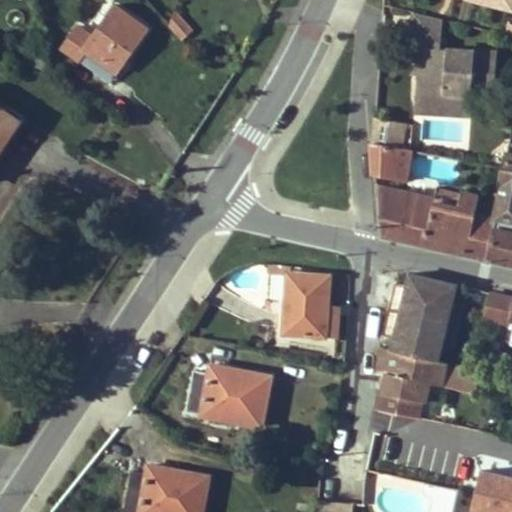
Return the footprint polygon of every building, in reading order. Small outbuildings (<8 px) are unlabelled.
[(511,0),(475,0),(476,1),(511,10),(511,0)] [(92,35),(78,25),(61,48),(78,60),(85,50),(117,73),(149,28),(115,5),(92,35)] [(436,48),(436,17),(416,12),(416,48),(428,48),(429,64),(434,64),(434,72),(429,72),(429,104),(455,103),(481,98),(481,89),(503,89),(503,47),(436,48)] [(177,13),(164,24),(181,42),(193,31),(177,13)] [(110,82),(117,73),(85,50),(78,60),(110,82)] [(0,138),(15,116),(0,105),(0,138)] [(0,151),(21,120),(15,116),(0,138),(0,151)] [(418,123),(379,117),(378,144),(413,150),(418,123)] [(413,150),(378,144),(380,174),(408,180),(413,150)] [(511,153),(509,153),(504,183),(502,195),(500,200),(497,218),(511,220),(511,153)] [(494,182),(492,193),(502,195),(504,183),(494,182)] [(406,206),(409,192),(381,187),(381,201),(406,206)] [(438,188),(436,198),(435,202),(460,207),(463,193),(438,188)] [(428,196),(409,192),(406,206),(425,210),(428,196)] [(428,196),(425,210),(406,206),(381,201),(383,235),(490,258),(497,218),(500,200),(491,199),(463,193),(460,207),(435,202),(436,198),(428,196)] [(284,331),(325,334),(328,303),(330,274),(288,270),(284,331)] [(401,338),(398,350),(444,361),(447,347),(453,323),(458,300),(462,284),(415,273),(412,287),(410,297),(398,294),(394,310),(391,325),(403,328),(401,338)] [(398,294),(410,297),(412,287),(400,284),(398,294)] [(511,320),(511,295),(490,291),(484,316),(509,322),(510,320),(511,320)] [(458,300),(453,323),(464,325),(469,303),(458,300)] [(328,303),(325,334),(339,335),(340,305),(328,303)] [(453,323),(447,347),(459,348),(464,325),(453,323)] [(391,325),(389,335),(401,338),(403,328),(391,325)] [(382,387),(381,391),(419,399),(427,401),(432,383),(445,387),(446,384),(458,386),(463,366),(444,361),(398,350),(382,347),(377,371),(388,373),(385,387),(382,387)] [(235,377),(237,369),(210,364),(208,372),(235,377)] [(262,425),(272,376),(237,369),(235,377),(208,372),(194,369),(187,410),(262,425)] [(511,376),(484,370),(476,401),(506,408),(511,383),(511,376)] [(419,399),(381,391),(378,406),(416,415),(419,399)] [(371,438),(413,447),(420,416),(416,415),(378,406),(375,406),(371,438)] [(173,477),(174,469),(147,464),(145,472),(173,477)] [(128,511),(200,511),(208,475),(174,469),(173,477),(145,472),(132,470),(125,511),(128,511)] [(430,511),(452,511),(457,485),(434,482),(430,511)] [(316,511),(353,511),(354,502),(317,498),(316,511)] [(311,511),(313,503),(297,502),(295,511),(311,511)]
